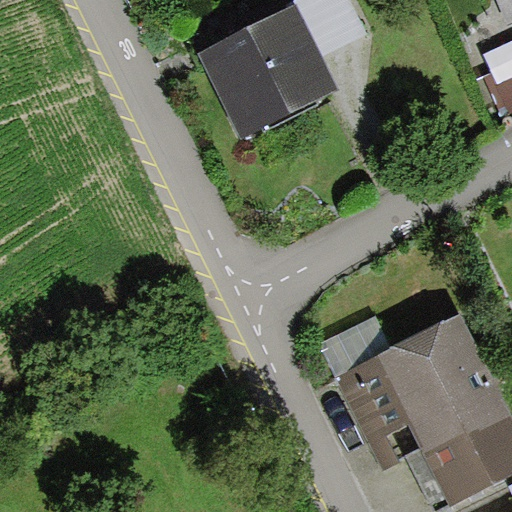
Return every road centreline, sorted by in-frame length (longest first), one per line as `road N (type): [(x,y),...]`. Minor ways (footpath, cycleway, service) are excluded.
road 1 (residential): [(244,303),(94,0)]
road 2 (residential): [(511,155),(244,303)]
road 3 (residential): [(351,511),(244,303)]
